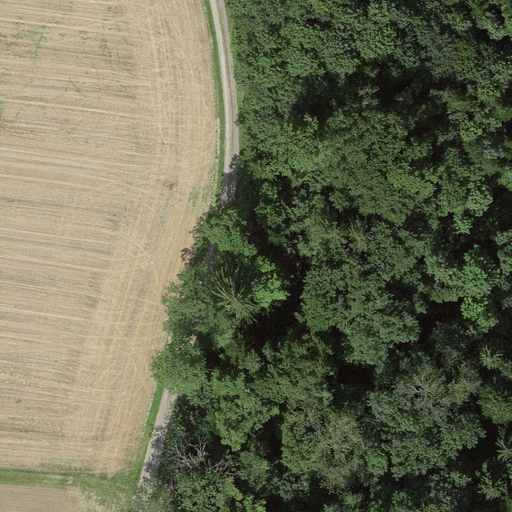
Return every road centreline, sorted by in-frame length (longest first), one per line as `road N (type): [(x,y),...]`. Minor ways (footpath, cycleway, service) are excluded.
road 1 (track): [(148,511),(205,327),(235,185),(235,107),(218,0)]
road 2 (track): [(188,386),(335,511)]
